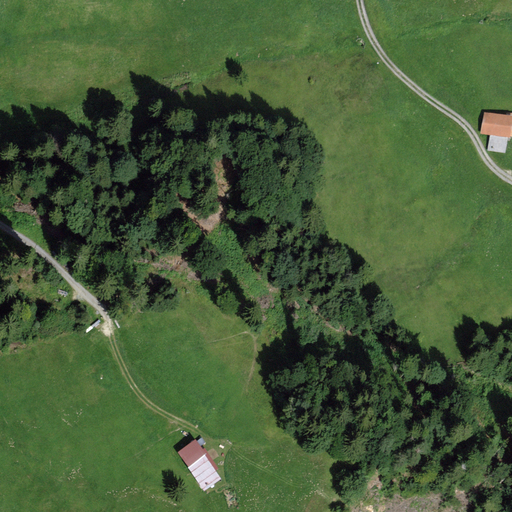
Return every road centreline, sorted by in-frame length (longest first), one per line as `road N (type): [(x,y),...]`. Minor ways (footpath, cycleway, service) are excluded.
road 1 (track): [(0,223),(44,252),(106,319),(130,369),(173,421)]
road 2 (track): [(511,180),(491,167),(464,123),(382,55),(359,0)]
